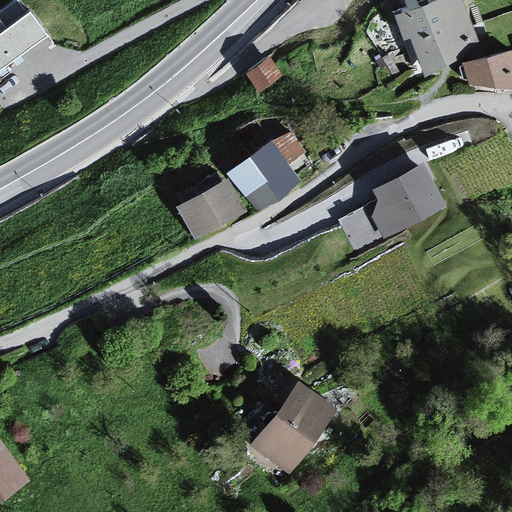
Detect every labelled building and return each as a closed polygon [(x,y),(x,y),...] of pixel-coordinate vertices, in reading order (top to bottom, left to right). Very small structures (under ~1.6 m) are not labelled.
[(461,0),(427,0),(396,11),(418,70),(479,47),(461,0)] [(0,18),(0,73),(50,38),(31,12),(7,29),(0,18)] [(511,61),(509,50),(464,61),(469,83),(511,87),(511,61)] [(269,57),(246,74),(260,95),(284,78),(269,57)] [(290,129),(227,170),(254,211),(300,182),(292,169),(309,158),(290,129)] [(423,163),(372,188),(377,198),(372,214),(384,238),(447,206),(423,163)] [(229,179),(179,205),(196,238),(246,212),(229,179)] [(303,381),(251,447),(287,475),(339,409),(303,381)] [(0,439),(0,496),(27,479),(0,439)]
